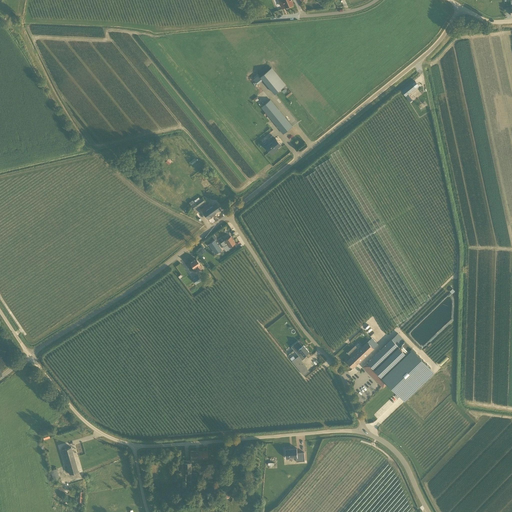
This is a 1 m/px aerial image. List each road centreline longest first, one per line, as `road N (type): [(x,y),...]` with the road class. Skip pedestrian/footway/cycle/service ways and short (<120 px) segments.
road 1 (unclassified): [(367,434),(127,445),(82,416),(30,355)]
road 2 (unclassified): [(228,215),(429,51),(461,7)]
road 3 (track): [(24,0),(22,32),(81,137),(146,198),(206,231)]
road 4 (unclassified): [(367,434),(340,373),(228,215)]
road 5 (unclassified): [(30,355),(154,275),(228,215)]
